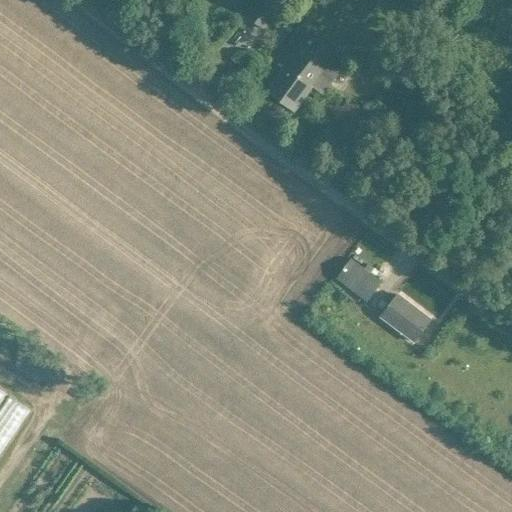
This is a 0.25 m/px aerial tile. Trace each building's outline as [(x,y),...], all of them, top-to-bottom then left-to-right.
[(264,28),(281,5),(274,0),(255,0),(245,15),(264,28)] [(267,91),(286,105),(295,112),(313,87),(322,94),(346,61),(339,56),(301,28),(277,60),(286,66),(267,91)] [(372,273),(391,247),(370,231),(350,257),(372,273)] [(366,303),(369,298),(381,282),(350,259),(335,279),(366,303)] [(412,343),(418,335),(430,319),(398,295),(386,310),(380,318),(412,343)]
